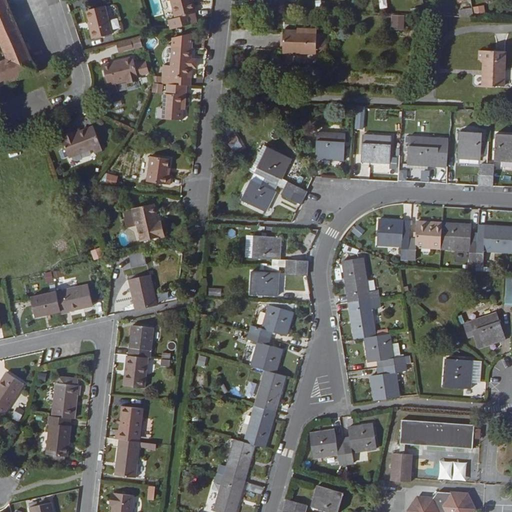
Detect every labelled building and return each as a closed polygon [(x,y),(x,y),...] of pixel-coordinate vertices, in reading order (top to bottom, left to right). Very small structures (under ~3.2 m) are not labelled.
[(0,64),(0,89),(34,74),(1,0),(0,0),(0,51),(5,63),(0,64)] [(197,12),(194,0),(176,0),(180,16),(175,17),(177,27),(200,21),(197,12)] [(379,0),(381,10),(388,8),(386,0),(379,0)] [(92,27),(95,37),(114,33),(107,4),(90,8),(94,27),(92,27)] [(391,16),(390,30),(403,31),(404,16),(391,16)] [(283,31),(281,54),(314,55),(315,31),(302,30),(302,32),(283,31)] [(146,45),(143,36),(127,40),(129,50),(146,45)] [(195,84),(196,66),(198,66),(199,57),(195,57),(196,46),(176,45),(174,75),(167,75),(167,83),(171,83),(191,84),(195,84)] [(482,74),(482,88),(495,88),(495,87),(503,87),(504,52),(479,52),(478,61),(483,61),(483,74),(482,74)] [(137,63),(135,56),(124,58),(124,60),(106,64),(111,83),(118,81),(129,79),(140,76),(139,74),(137,63)] [(150,71),(147,60),(137,63),(139,74),(150,71)] [(120,89),(118,81),(111,83),(113,91),(120,89)] [(186,119),(187,103),(189,103),(191,84),(171,83),(170,92),(169,92),(167,117),(186,119)] [(363,130),(364,111),(356,110),(355,129),(363,130)] [(104,148),(95,125),(77,131),(75,132),(74,130),(63,134),(71,155),(94,147),(96,151),(104,148)] [(459,132),(458,159),(479,160),(481,133),(459,132)] [(316,133),(315,160),(343,162),(344,135),(316,133)] [(511,162),(511,134),(496,134),(495,154),(487,154),(487,166),(486,186),(493,186),(494,161),(511,162)] [(362,135),(361,162),(389,164),(390,137),(362,135)] [(447,167),(449,139),(408,137),(406,165),(447,167)] [(266,148),(256,168),(281,180),(291,160),(266,148)] [(154,153),(151,177),(173,181),(174,172),(171,172),(173,155),(154,153)] [(359,175),(368,176),(369,165),(360,164),(359,175)] [(486,186),(487,166),(479,166),(478,186),(486,186)] [(447,169),(439,169),(439,182),(446,182),(447,169)] [(298,184),(302,176),(290,170),(286,178),(298,184)] [(420,182),(428,183),(430,171),(422,170),(420,182)] [(115,184),(117,177),(107,175),(105,182),(115,184)] [(241,201),(265,212),(275,193),(250,181),(241,201)] [(301,197),(304,191),(286,182),(283,188),(301,197)] [(298,204),(301,197),(283,188),(280,195),(298,204)] [(139,223),(142,238),(166,233),(163,219),(159,219),(155,201),(133,206),(137,223),(139,223)] [(408,258),(409,238),(402,237),(403,222),(377,221),(376,245),(401,247),(401,258),(408,258)] [(440,248),(442,224),(416,223),(415,238),(409,238),(408,258),(414,259),(415,247),(440,248)] [(470,241),(471,225),(442,224),(440,248),(470,250),(469,262),(476,262),(477,241),(470,241)] [(511,252),(511,227),(485,226),(484,241),(477,241),(476,262),(483,263),(484,251),(511,252)] [(253,237),(252,259),(279,261),(281,238),(253,237)] [(90,252),(93,261),(102,258),(99,249),(90,252)] [(144,254),(129,256),(131,269),(146,267),(144,254)] [(305,269),(305,262),(285,261),(284,268),(305,269)] [(370,300),(365,263),(345,266),(350,303),(370,300)] [(304,276),(305,269),(284,268),(284,275),(304,276)] [(159,302),(151,272),(132,276),(139,307),(159,302)] [(251,273),(250,295),(277,297),(278,275),(251,273)] [(95,304),(90,282),(66,288),(68,297),(61,298),(63,309),(64,312),(71,310),(71,309),(95,304)] [(220,296),(221,290),(210,288),(209,295),(220,296)] [(61,298),(58,290),(33,296),(37,315),(63,309),(61,298)] [(376,337),(370,300),(350,303),(356,340),(365,338),(376,337)] [(286,336),(293,312),(269,305),(262,329),(251,326),(249,333),(269,339),(271,332),(286,336)] [(494,313),(463,326),(468,338),(474,336),(480,347),(504,337),(494,313)] [(153,355),(156,325),(135,323),(132,353),(151,355),(153,355)] [(275,374),(282,349),(267,345),(269,339),(249,333),(247,339),(258,343),(251,367),(265,371),(275,374)] [(393,359),(391,345),(390,334),(376,337),(365,338),(369,363),(375,362),(384,360),(385,367),(405,364),(404,358),(400,358),(393,359)] [(400,358),(398,344),(391,345),(393,359),(400,358)] [(148,385),(151,355),(132,353),(131,353),(128,383),(148,385)] [(385,367),(384,360),(375,362),(376,369),(385,367)] [(445,360),(443,386),(471,388),(473,361),(445,360)] [(399,397),(396,373),(406,371),(405,364),(385,367),(386,374),(377,375),(371,376),(375,401),(399,397)] [(0,410),(5,414),(26,381),(9,371),(0,384),(0,410)] [(274,412),(285,377),(275,374),(265,371),(255,407),(274,412)] [(77,415),(80,391),(83,391),(84,381),(59,379),(56,413),(74,414),(77,415)] [(144,439),(147,405),(125,403),(122,426),(120,426),(119,436),(124,437),(143,439),(144,439)] [(263,449),(274,412),(255,407),(244,443),(254,446),(263,449)] [(71,453),(75,422),(73,422),(74,414),(56,413),(53,412),(52,421),(53,421),(51,451),(54,452),(70,453),(71,453)] [(471,448),(472,425),(400,422),(399,445),(403,445),(471,448)] [(377,449),(374,424),(349,428),(350,437),(351,443),(344,444),(347,465),(354,464),(353,453),(377,449)] [(347,465),(344,444),(337,445),(337,439),(335,430),(311,434),(314,458),(339,455),(340,466),(347,465)] [(140,475),(143,439),(124,437),(120,472),(140,475)] [(244,482),(254,446),(244,443),(234,440),(224,476),(244,482)] [(410,483),(411,455),(403,455),(399,455),(391,455),(390,482),(410,483)] [(465,481),(466,463),(439,462),(438,481),(465,481)] [(215,511),(235,511),(244,482),(224,476),(214,511),(215,511)] [(318,485),(312,506),(330,511),(338,511),(344,493),(318,485)] [(136,511),(139,491),(120,489),(117,511),(136,511)] [(418,498),(407,510),(407,511),(472,511),(475,507),(467,493),(438,492),(433,498),(418,498)] [(302,511),(304,511),(306,505),(287,500),(285,507),(302,511)]
